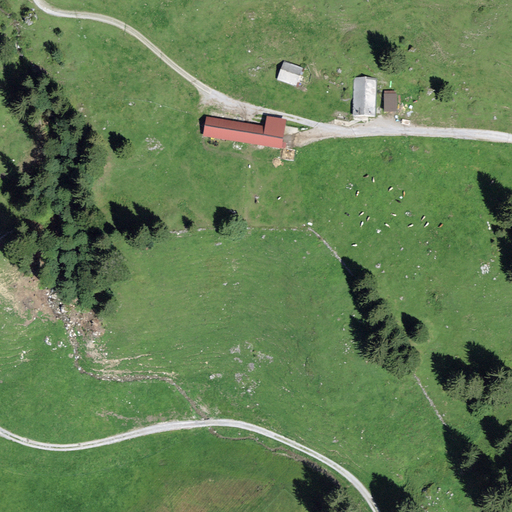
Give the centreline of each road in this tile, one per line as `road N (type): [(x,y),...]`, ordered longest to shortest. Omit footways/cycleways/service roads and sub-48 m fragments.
road 1 (track): [(38,0),(112,20),(240,104),(336,128),(511,139)]
road 2 (track): [(377,511),(357,483),(323,458),(233,422),(167,425),(73,447),(33,444),(0,430)]
